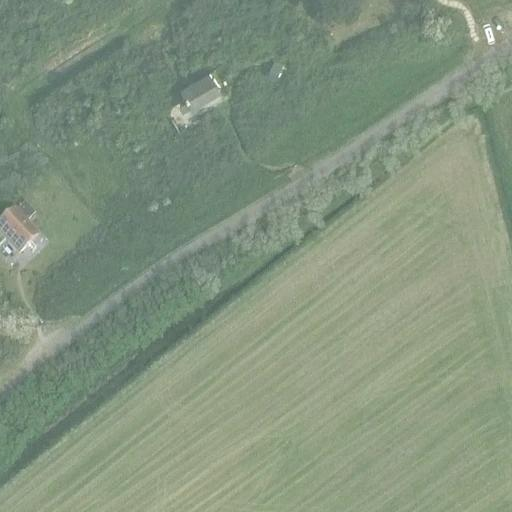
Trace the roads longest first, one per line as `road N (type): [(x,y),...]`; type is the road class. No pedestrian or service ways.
road 1 (unclassified): [(0,394),(166,266),(511,44)]
road 2 (track): [(17,104),(170,0)]
